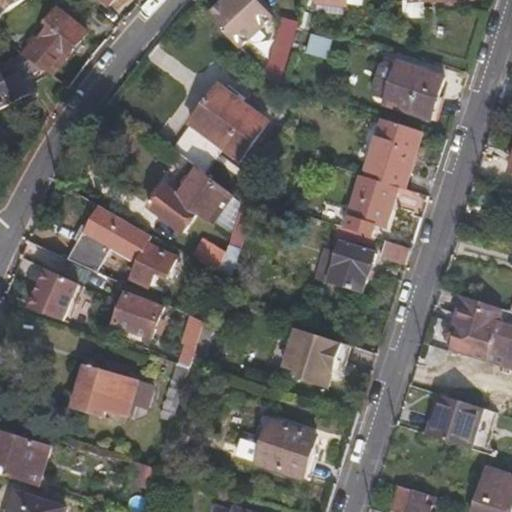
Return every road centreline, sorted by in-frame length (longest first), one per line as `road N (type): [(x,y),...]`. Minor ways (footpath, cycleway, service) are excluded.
road 1 (residential): [(355,511),(511,9)]
road 2 (residential): [(173,0),(53,156),(0,251)]
